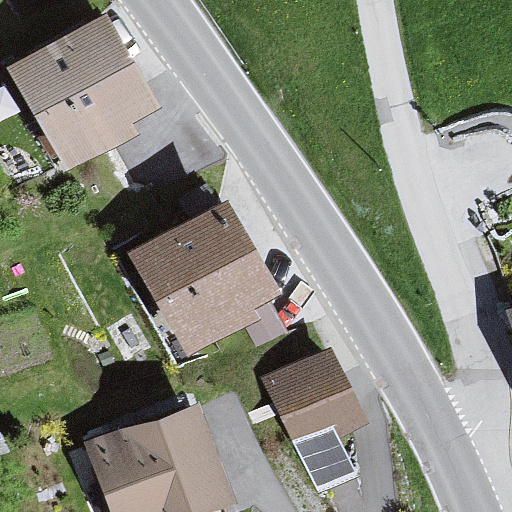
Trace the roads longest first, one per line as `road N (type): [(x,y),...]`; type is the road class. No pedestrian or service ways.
road 1 (secondary): [(155,0),(253,132),(394,351),(447,464)]
road 2 (residential): [(447,464),(473,442),(482,382),(371,0)]
